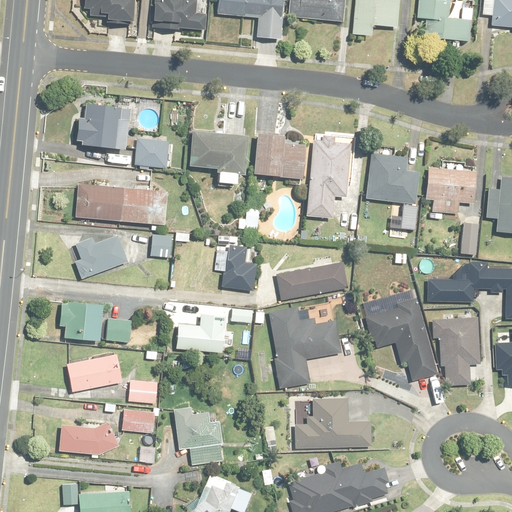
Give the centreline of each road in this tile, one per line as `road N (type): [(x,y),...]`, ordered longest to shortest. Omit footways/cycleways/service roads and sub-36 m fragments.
road 1 (residential): [(506,119),(471,123),(354,89),(20,56)]
road 2 (tertiary): [(0,275),(20,56)]
road 3 (residential): [(511,481),(461,485),(438,478),(431,462),(429,442),(445,427),(461,423),(499,440)]
